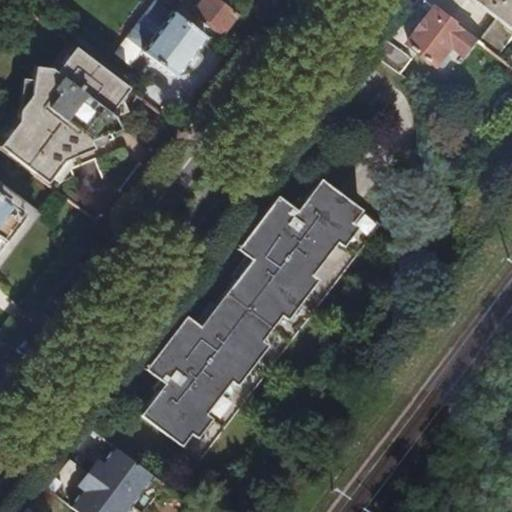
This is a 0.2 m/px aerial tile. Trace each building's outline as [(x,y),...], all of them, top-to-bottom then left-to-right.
[(200,0),(192,11),(220,33),(234,14),(215,0),(200,0)] [(511,0),(475,0),(511,27),(511,0)] [(204,38),(170,11),(140,52),(173,78),(204,38)] [(455,48),(467,58),(479,43),(437,11),(410,46),(439,69),(455,48)] [(386,42),(375,57),(401,76),(413,61),(386,42)] [(15,111),(14,121),(0,139),(0,149),(43,182),(62,158),(76,152),(74,145),(110,129),(117,127),(112,116),(112,115),(107,111),(125,88),(98,67),(71,47),(52,72),(48,69),(32,65),(26,92),(15,111)] [(281,199),(279,202),(332,244),(358,210),(359,209),(319,179),(295,210),(281,199)] [(0,249),(32,208),(0,183),(0,249)] [(279,202),(274,198),(235,249),(241,253),(279,202)] [(198,326),(190,320),(149,374),(162,383),(138,414),(178,444),(227,380),(258,340),(278,314),(309,274),(332,244),(279,202),(241,253),(249,259),(198,326)] [(315,279),(309,274),(278,314),(284,319),(315,279)] [(190,320),(184,315),(144,369),(149,374),(190,320)] [(265,345),(258,340),(227,380),(234,385),(265,345)] [(84,490),(75,502),(86,511),(138,511),(140,509),(143,511),(145,511),(168,486),(116,443),(80,487),(84,490)]
